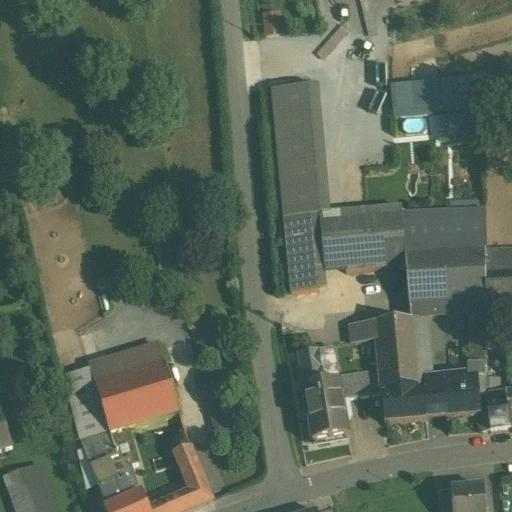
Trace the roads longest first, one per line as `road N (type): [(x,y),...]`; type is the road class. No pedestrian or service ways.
road 1 (tertiary): [(286,491),(247,249),(222,0)]
road 2 (residential): [(286,491),(392,464),(511,448)]
